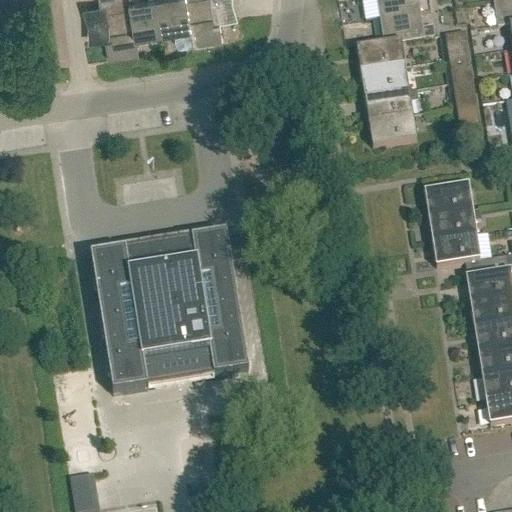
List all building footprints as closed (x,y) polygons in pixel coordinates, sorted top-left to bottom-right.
[(159,14),(156,0),(133,0),(129,1),(128,0),(98,0),(99,6),(105,5),(108,22),(159,14)] [(156,0),(159,14),(210,7),(209,0),(156,0)] [(376,0),(380,21),(419,15),(416,0),(376,0)] [(509,28),(511,27),(511,0),(494,3),(498,30),(509,28)] [(159,14),(162,32),(173,31),(175,46),(179,49),(192,47),(222,43),(222,42),(219,23),(213,24),(210,7),(159,14)] [(135,37),(162,32),(159,14),(108,22),(111,40),(105,41),(108,60),(138,56),(135,37)] [(384,48),(400,45),(423,41),(434,40),(433,29),(421,31),(419,15),(380,21),(384,48)] [(447,50),(466,47),(464,35),(445,38),(447,50)] [(360,77),(404,70),(400,45),(384,48),(356,52),(360,77)] [(449,63),(468,60),(466,47),(447,50),(449,63)] [(450,74),(470,71),(468,60),(449,63),(450,74)] [(364,101),(407,94),(404,70),(360,77),(364,101)] [(452,87),(472,84),(470,71),(450,74),(452,87)] [(454,99),(474,96),(472,84),(452,87),(454,99)] [(368,126),(411,119),(409,105),(418,104),(416,93),(407,94),(364,101),(368,126)] [(499,109),(511,108),(510,93),(498,94),(499,109)] [(456,112),(476,109),(474,96),(454,99),(456,112)] [(458,124),(478,121),(476,109),(456,112),(458,124)] [(411,119),(368,126),(372,150),(415,144),(411,119)] [(478,121),(458,124),(460,137),(480,133),(478,121)] [(427,221),(471,214),(467,189),(423,196),(427,221)] [(501,198),(473,201),(473,209),(501,207),(501,198)] [(431,245),(475,238),(473,225),(481,223),(480,213),(471,215),(471,214),(427,221),(431,245)] [(508,275),(506,259),(479,263),(475,238),(431,245),(435,270),(469,265),(472,280),(508,275)] [(214,384),(213,382),(237,378),(248,376),(245,356),(247,356),(245,345),(243,345),(239,318),(241,318),(237,296),(235,297),(231,270),(233,269),(231,258),(229,259),(226,239),(215,240),(191,244),(191,242),(125,252),(126,254),(102,258),(102,259),(91,260),(94,280),(92,281),(94,292),(96,291),(100,318),(98,319),(102,340),(104,340),(108,367),(106,367),(108,378),(110,378),(113,398),(124,396),(124,397),(148,393),(148,395),(214,384)] [(511,274),(511,257),(506,259),(508,275),(472,280),(466,281),(470,306),(511,299),(511,291),(509,275),(511,274)] [(452,313),(464,312),(463,296),(451,297),(452,313)] [(474,331),(511,324),(511,299),(470,306),(474,331)] [(478,355),(511,349),(511,324),(474,331),(478,355)] [(482,379),(511,374),(511,349),(478,355),(482,379)] [(486,404),(511,399),(511,374),(482,379),(486,404)] [(511,399),(486,404),(490,429),(511,424),(511,399)] [(99,511),(94,478),(69,482),(74,511),(99,511)]
